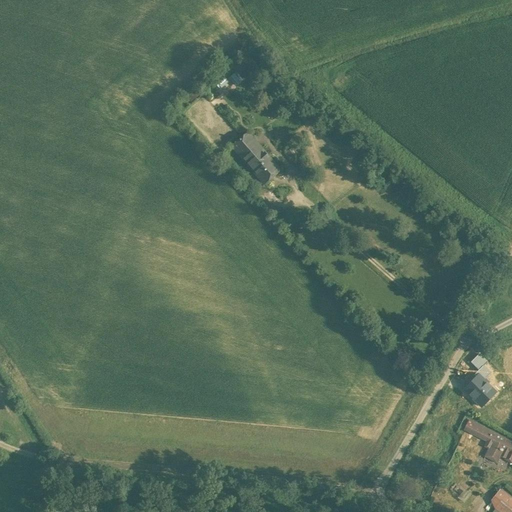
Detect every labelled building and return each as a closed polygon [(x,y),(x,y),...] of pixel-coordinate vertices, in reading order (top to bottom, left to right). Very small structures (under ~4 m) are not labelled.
[(235,70),(228,77),(237,86),(243,79),(235,70)] [(281,171),(248,133),(232,146),(265,184),(281,171)] [(482,361),(473,353),(469,357),(478,365),(482,361)] [(490,391),(473,372),(459,385),(476,404),(490,391)] [(511,462),(511,442),(469,421),(464,430),(487,442),(485,446),(489,448),(484,457),(497,463),(500,456),(505,459),(511,463),(511,462)] [(447,489),(464,502),(471,493),(454,481),(447,489)] [(511,511),(511,500),(500,490),(495,497),(501,502),(492,511),(511,511)]
